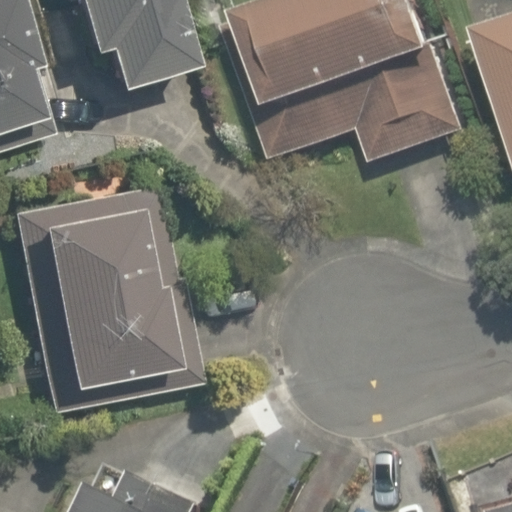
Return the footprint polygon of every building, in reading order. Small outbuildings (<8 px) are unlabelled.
[(55,79),(29,0),(0,0),(0,153),(56,136),(39,84),(55,79)] [(130,101),(213,77),(190,0),(83,0),(101,61),(118,57),(130,101)] [(327,0),(242,30),(290,167),(370,139),(382,172),(489,134),(443,0),(327,0)] [(511,30),(495,36),(511,87),(511,30)] [(168,178),(14,207),(54,420),(208,391),(168,178)] [(215,511),(169,489),(157,511),(142,511),(116,498),(108,511),(215,511)]
